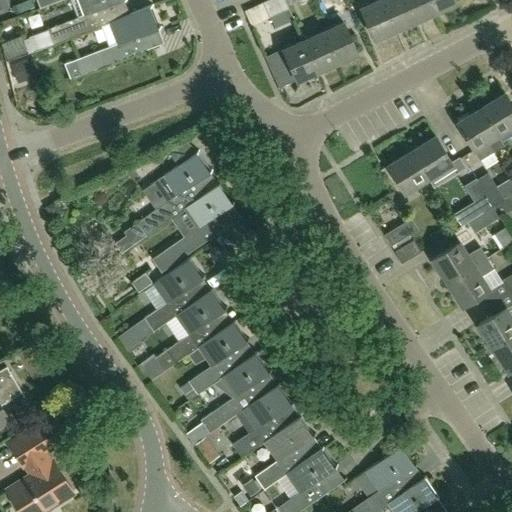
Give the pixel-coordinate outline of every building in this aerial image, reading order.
[(54,43),(109,21),(134,11),(129,0),(70,0),(77,16),(48,28),(49,30),(28,38),(33,51),(54,43)] [(289,9),(284,0),(268,0),(262,3),(269,18),(289,9)] [(396,31),(382,0),(375,0),(361,6),(375,40),(396,31)] [(415,22),(405,0),(382,0),(396,31),(415,22)] [(435,14),(429,0),(405,0),(415,22),(435,14)] [(429,0),(435,14),(455,5),(453,0),(429,0)] [(143,7),(134,11),(109,21),(117,42),(108,45),(64,63),(65,64),(70,78),(145,49),(141,39),(163,30),(153,4),(143,7)] [(337,63),(358,54),(343,21),(323,30),(337,63)] [(337,63),(323,30),(303,39),(318,72),(337,63)] [(297,81),(318,72),(303,39),(265,56),(277,85),(278,87),(297,79),(297,81)] [(511,104),(505,93),(481,108),(498,136),(511,127),(511,104)] [(503,145),(498,136),(481,108),(458,123),(480,159),(503,145)] [(436,136),(412,151),(429,179),(434,186),(444,180),(457,172),(464,167),(458,158),(452,162),(436,136)] [(171,219),(184,210),(222,183),(199,151),(196,153),(178,166),(150,186),(163,205),(137,223),(137,222),(124,232),(126,235),(114,243),(121,253),(146,236),(147,236),(171,219)] [(429,179),(412,151),(388,166),(405,193),(429,179)] [(511,193),(504,198),(489,173),(467,186),(483,212),(467,222),(474,233),(511,209),(511,193)] [(245,215),(222,183),(184,210),(196,228),(152,259),(162,273),(245,215)] [(411,218),(384,235),(391,246),(395,251),(412,240),(409,235),(418,230),(411,218)] [(413,239),(412,240),(395,251),(394,251),(401,263),(420,251),(413,239)] [(480,247),(468,254),(460,242),(433,259),(447,282),(487,257),(480,247)] [(158,281),(153,284),(166,303),(144,318),(154,332),(176,316),(215,289),(192,257),(158,281)] [(494,269),(487,257),(447,282),(462,306),(490,289),(482,277),(494,269)] [(287,260),(274,269),(288,288),(300,279),(287,260)] [(511,273),(503,279),(510,290),(511,288),(511,273)] [(153,354),(137,366),(139,369),(148,382),(149,381),(175,362),(176,363),(188,355),(237,320),(215,289),(176,316),(188,334),(156,357),(153,354)] [(493,348),(511,336),(511,317),(506,308),(478,325),(493,348)] [(179,388),(189,401),(214,383),(259,352),(237,320),(188,355),(194,365),(206,359),(210,366),(189,381),(179,388)] [(511,336),(493,348),(508,372),(511,369),(511,336)] [(220,426),(231,418),(281,383),(259,352),(214,383),(233,397),(200,420),(202,422),(187,433),(194,443),(197,441),(210,434),(220,426)] [(0,405),(22,392),(6,367),(0,370),(0,426),(10,421),(0,405)] [(264,442),(303,415),(281,383),(231,418),(242,411),(255,429),(233,444),(242,457),(264,442)] [(71,437),(84,428),(67,400),(52,410),(71,437)] [(325,447),(303,415),(264,442),(277,460),(255,476),(264,489),(286,474),(325,447)] [(9,490),(22,511),(40,511),(72,492),(53,462),(51,464),(43,451),(50,447),(37,427),(10,444),(23,464),(26,462),(33,474),(9,490)] [(212,446),(206,436),(196,444),(202,453),(212,446)] [(376,511),(389,503),(388,503),(427,476),(404,444),(366,471),(379,490),(347,511),(376,511)] [(325,447),(286,474),(299,492),(277,508),(280,511),(299,511),(348,478),(325,447)] [(388,503),(389,503),(394,511),(424,511),(422,508),(441,496),(427,476),(388,503)]
